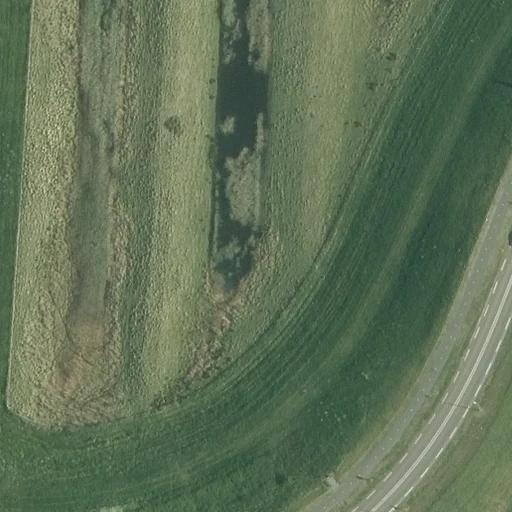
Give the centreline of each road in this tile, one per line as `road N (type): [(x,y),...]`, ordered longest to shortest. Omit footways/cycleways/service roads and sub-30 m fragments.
road 1 (track): [(450,0),(386,116),(312,280),(259,350),(180,409),(91,439),(31,440),(3,423),(0,410)]
road 2 (track): [(0,300),(18,0)]
road 3 (secondary): [(372,511),(417,459),(474,368),(511,275)]
